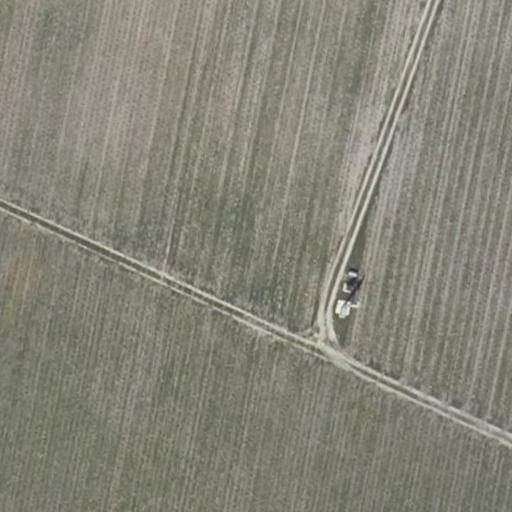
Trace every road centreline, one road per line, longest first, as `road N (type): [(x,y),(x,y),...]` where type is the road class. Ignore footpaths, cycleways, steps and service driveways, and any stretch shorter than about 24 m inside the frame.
road 1 (track): [(511,436),(0,202)]
road 2 (track): [(432,0),(315,346)]
